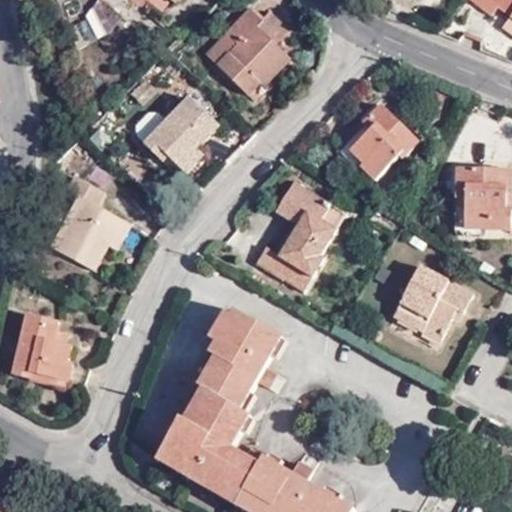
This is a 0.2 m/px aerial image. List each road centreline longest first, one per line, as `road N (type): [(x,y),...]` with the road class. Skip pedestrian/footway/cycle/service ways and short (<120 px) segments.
road 1 (residential): [(90,468),(171,259),(267,147),(336,82),(371,32)]
road 2 (residential): [(0,263),(26,145),(6,0)]
road 3 (residential): [(511,90),(371,32)]
